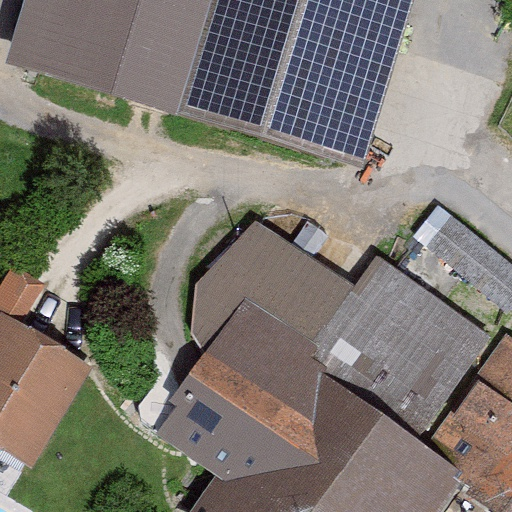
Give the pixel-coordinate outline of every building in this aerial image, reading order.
[(157,114),(189,0),(27,0),(9,64),(157,114)] [(409,0),(189,0),(157,114),(360,172),(409,0)] [(511,255),(438,207),(417,239),(497,291),(511,268),(511,255)] [(439,511),(450,496),(460,481),(417,452),(490,343),(369,260),(351,287),(255,226),(191,290),(186,337),(203,350),(164,403),(180,413),(159,446),(209,479),(187,511),(439,511)] [(0,457),(30,476),(94,374),(24,331),(47,294),(12,272),(0,292),(0,457)]
